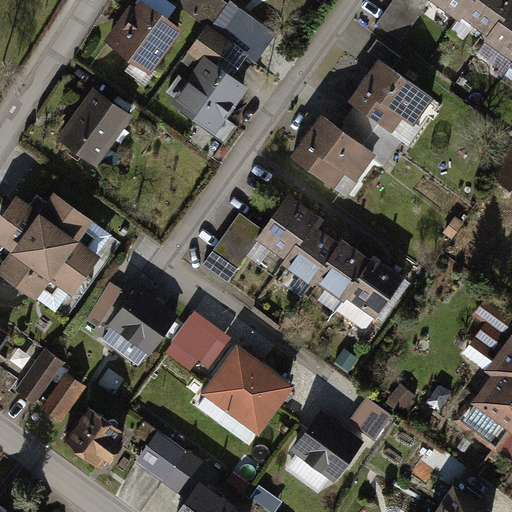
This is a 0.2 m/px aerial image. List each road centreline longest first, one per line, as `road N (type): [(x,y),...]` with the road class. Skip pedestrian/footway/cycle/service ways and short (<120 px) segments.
road 1 (residential): [(355,0),(178,243)]
road 2 (residential): [(0,142),(93,0)]
road 3 (residential): [(0,428),(114,511)]
